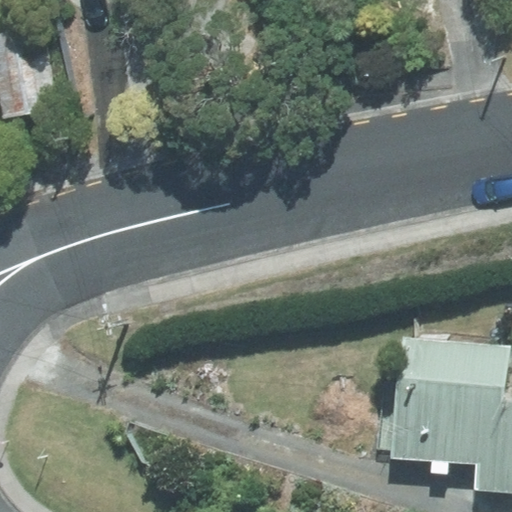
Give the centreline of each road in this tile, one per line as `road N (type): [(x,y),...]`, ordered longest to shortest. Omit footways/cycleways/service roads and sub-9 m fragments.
road 1 (residential): [(511,153),(178,219)]
road 2 (residential): [(178,219),(19,310),(0,343)]
road 3 (residential): [(0,263),(178,219)]
